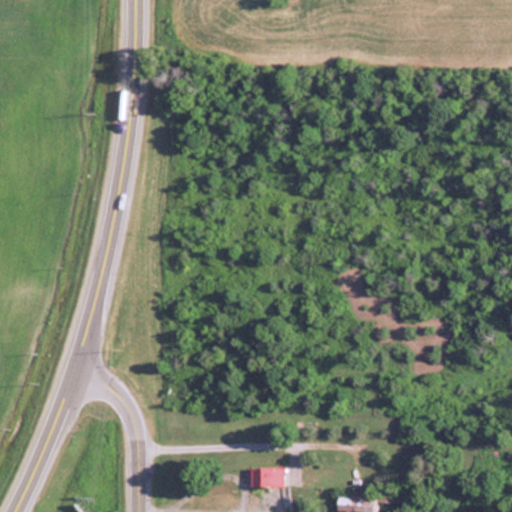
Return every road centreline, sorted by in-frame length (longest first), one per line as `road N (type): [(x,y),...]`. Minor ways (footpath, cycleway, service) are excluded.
road 1 (primary): [(136,0),(137,66),(120,210),(82,363),(12,511)]
road 2 (residential): [(82,363),(116,383),(138,414),(139,511)]
